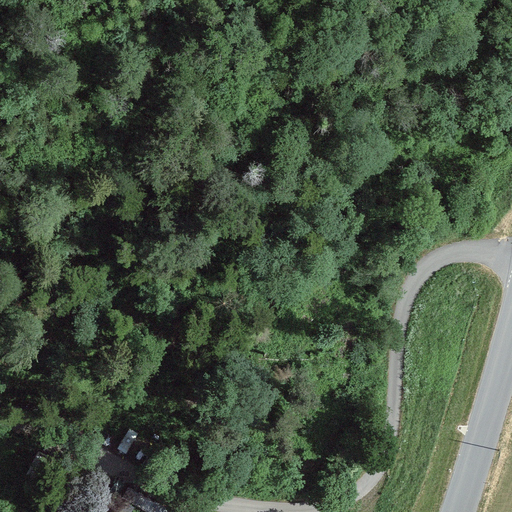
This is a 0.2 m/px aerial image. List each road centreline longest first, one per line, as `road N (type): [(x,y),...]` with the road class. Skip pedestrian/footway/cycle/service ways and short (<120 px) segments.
road 1 (unclassified): [(511,256),(469,250),(442,256),(416,275),(397,324),(390,446),(374,479),(325,508),(231,507),(175,494),(68,440),(0,423)]
road 2 (tertiary): [(457,511),(511,335)]
